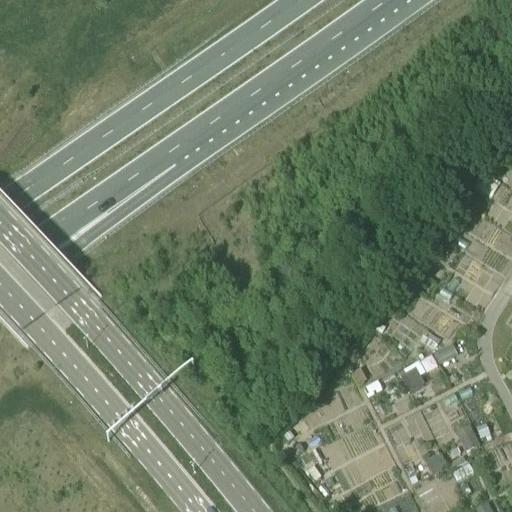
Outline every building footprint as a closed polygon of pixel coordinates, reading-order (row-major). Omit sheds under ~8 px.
[(492,156),(502,163),(510,150),(500,143),(492,156)] [(481,172),(491,178),(500,165),(490,158),(481,172)] [(460,202),(468,207),(473,198),(465,193),(460,202)] [(432,270),(441,257),(427,248),(419,261),(432,270)] [(407,281),(416,286),(421,278),(412,273),(407,281)] [(404,300),(408,293),(402,289),(398,296),(393,304),(399,307),(404,300)] [(450,362),(445,352),(436,357),(441,366),(450,362)] [(432,360),(422,365),(428,375),(438,370),(432,360)] [(416,375),(402,383),(410,399),(425,391),(420,383),(416,375)] [(364,378),(355,382),(358,388),(367,384),(364,378)] [(490,440),(485,429),(476,434),(481,444),(490,440)] [(447,471),(440,458),(426,465),(433,478),(447,471)] [(471,496),(466,487),(460,490),(464,500),(471,496)]
